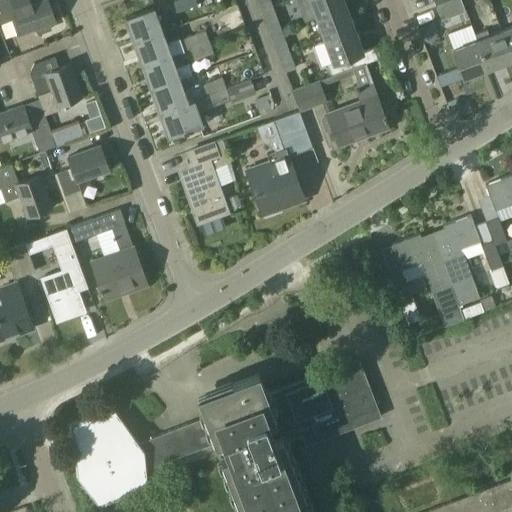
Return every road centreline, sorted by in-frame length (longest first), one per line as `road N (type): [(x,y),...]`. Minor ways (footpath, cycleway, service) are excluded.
road 1 (residential): [(199,313),(82,0)]
road 2 (unknown): [(285,262),(355,328),(405,434),(311,468)]
road 3 (unclassified): [(199,313),(446,163)]
road 4 (unclassified): [(20,398),(199,313)]
road 5 (residential): [(387,0),(446,163)]
